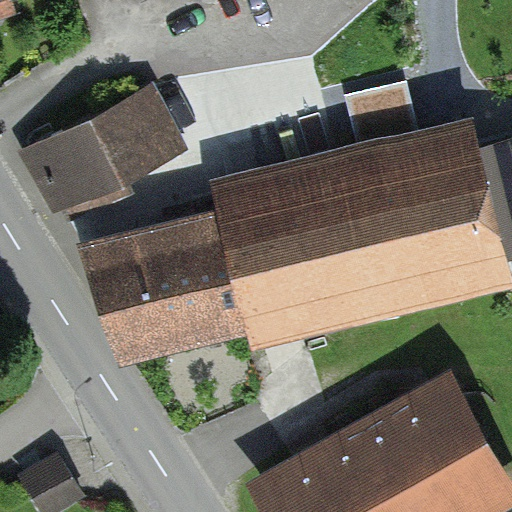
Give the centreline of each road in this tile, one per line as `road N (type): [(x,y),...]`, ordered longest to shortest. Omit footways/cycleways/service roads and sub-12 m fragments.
road 1 (tertiary): [(107,383),(0,216)]
road 2 (tertiary): [(190,511),(107,383)]
road 3 (residential): [(107,383),(0,446)]
